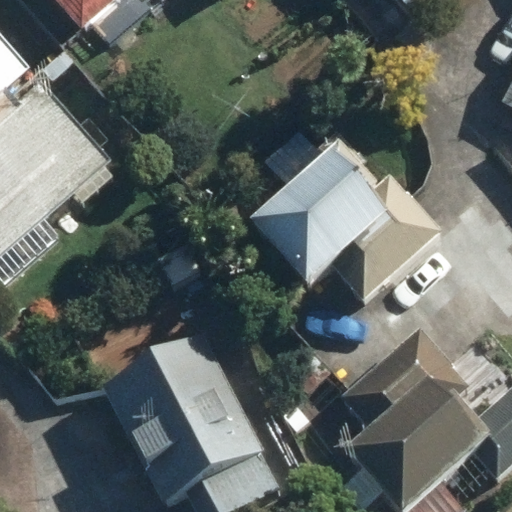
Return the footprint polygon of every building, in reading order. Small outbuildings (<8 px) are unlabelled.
[(6,0),(64,66),(140,0),(204,0),(217,14),(233,0),(6,0)] [(511,3),(457,100),(511,130),(511,3)] [(0,308),(59,255),(43,238),(73,212),(84,224),(122,190),(45,104),(16,129),(0,111),(0,98),(15,85),(0,68),(0,308)] [(268,204),(229,242),(293,307),(314,287),(350,323),(441,234),(338,130),(308,159),(282,133),(240,175),(268,204)] [(467,393),(414,335),(332,409),(361,441),(326,473),(361,511),(465,511),(511,470),(511,389),(467,432),(447,411),(467,393)] [(193,344),(98,392),(158,511),(183,511),(259,474),(193,344)]
